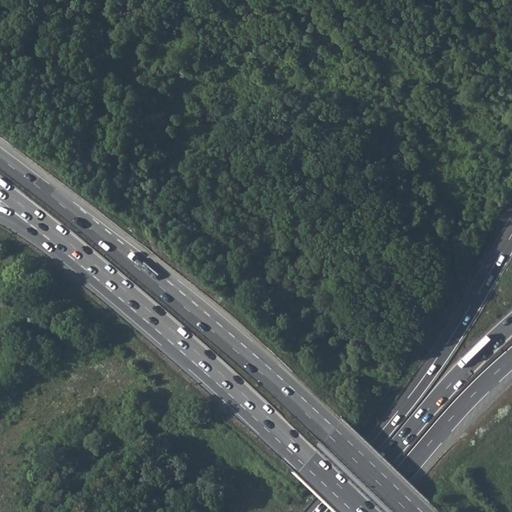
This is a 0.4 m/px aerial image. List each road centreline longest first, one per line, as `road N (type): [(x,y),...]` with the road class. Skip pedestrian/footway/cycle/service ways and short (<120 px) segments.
road 1 (trunk): [(402,505),(186,308),(0,158)]
road 2 (trunk): [(54,231),(221,373),(366,511)]
road 3 (trunk): [(511,242),(429,375),(319,511)]
road 4 (primary): [(511,323),(346,511)]
road 5 (primary): [(371,511),(511,358)]
